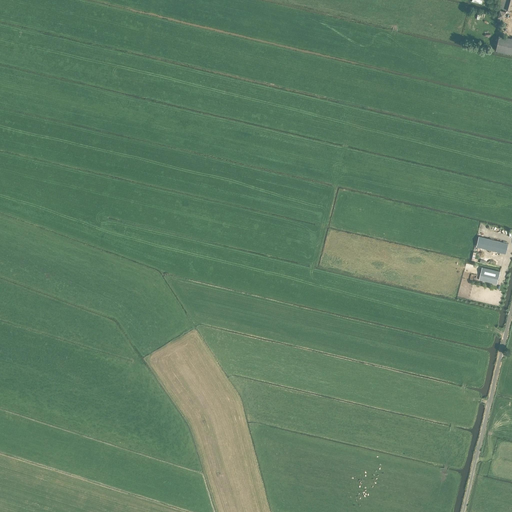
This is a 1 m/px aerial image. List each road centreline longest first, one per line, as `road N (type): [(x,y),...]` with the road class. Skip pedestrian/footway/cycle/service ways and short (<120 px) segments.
road 1 (track): [(393,47),(185,0)]
road 2 (unclassified): [(462,511),(511,307)]
road 3 (track): [(401,0),(393,47),(511,72)]
road 4 (track): [(0,256),(132,302),(146,323)]
